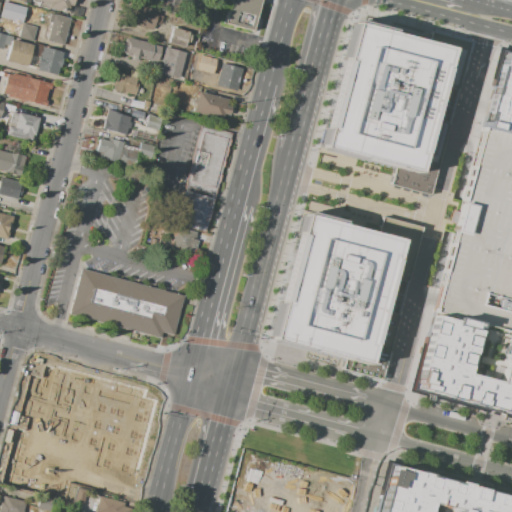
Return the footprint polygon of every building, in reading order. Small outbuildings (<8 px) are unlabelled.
[(29,0),(75,0),(72,15),(49,8),(49,10),(37,7),(38,4),(29,1),(29,0)] [(262,0),(257,18),(253,32),(226,24),(232,0),(262,0)] [(133,6),(158,13),(157,17),(162,18),(159,27),(154,26),(153,31),(128,25),(133,6)] [(53,14),(69,19),(62,45),(46,41),(53,14)] [(389,184),(428,194),(465,46),(466,42),(430,33),(429,39),(354,20),(351,30),(321,150),(393,168),(389,184)] [(21,23),(35,27),(32,42),(17,38),(21,23)] [(172,27),(189,32),(185,49),(168,45),(172,27)] [(10,39),(32,45),(26,66),(4,60),(10,39)] [(128,46),(161,55),(159,65),(125,56),(128,46)] [(42,47),(62,52),(56,76),(35,70),(36,66),(38,57),(39,57),(42,47)] [(170,49),(186,53),(183,65),(167,61),(170,49)] [(501,53),(511,55),(511,132),(508,131),(507,135),(481,129),(501,53)] [(213,84),(236,90),(241,66),(219,61),(213,84)] [(164,67),(177,71),(175,80),(162,76),(164,67)] [(7,74),(12,75),(12,74),(49,84),(45,100),(47,101),(45,107),(6,97),(7,95),(2,94),(7,74)] [(117,74),(139,80),(135,96),(113,90),(117,74)] [(193,113),(222,121),(224,115),(229,116),(231,109),(225,108),(227,100),(198,92),(193,113)] [(141,107),(142,101),(151,102),(150,109),(141,107)] [(108,107),(131,113),(125,136),(101,129),(108,107)] [(11,112),(17,114),(17,113),(39,119),(34,135),(32,135),(30,141),(5,134),(11,112)] [(147,116),(160,119),(155,137),(142,134),(147,116)] [(215,191),(185,183),(200,127),(230,135),(215,191)] [(481,129),(507,135),(511,136),(511,333),(477,324),(452,317),(433,312),(481,129)] [(99,140),(122,147),(118,159),(96,153),(99,140)] [(0,151),(10,154),(11,152),(25,156),(22,166),(23,166),(20,176),(0,170),(0,151)] [(0,177),(23,183),(18,199),(0,194),(0,177)] [(204,232),(212,200),(182,193),(174,225),(204,232)] [(270,344),(344,362),(342,370),(382,380),(419,231),(382,222),(380,232),(302,213),(270,344)] [(0,214),(12,218),(6,239),(0,237),(0,214)] [(194,241),(195,234),(173,229),(168,251),(189,256),(191,249),(196,251),(198,242),(194,241)] [(69,316),(81,270),(93,273),(173,294),(183,297),(173,336),(161,333),(159,339),(69,316)] [(452,317),(451,322),(433,316),(412,389),(511,416),(511,333),(509,339),(505,338),(494,382),(464,374),(477,324),(452,317)] [(117,390),(157,400),(152,423),(158,424),(155,437),(148,435),(143,458),(103,448),(117,390)] [(511,511),(511,499),(391,465),(378,511),(426,511),(428,505),(453,511),(511,511)] [(0,511),(0,499),(1,496),(25,502),(22,511),(0,511)] [(94,511),(98,496),(124,503),(123,506),(126,507),(124,511),(94,511)]
